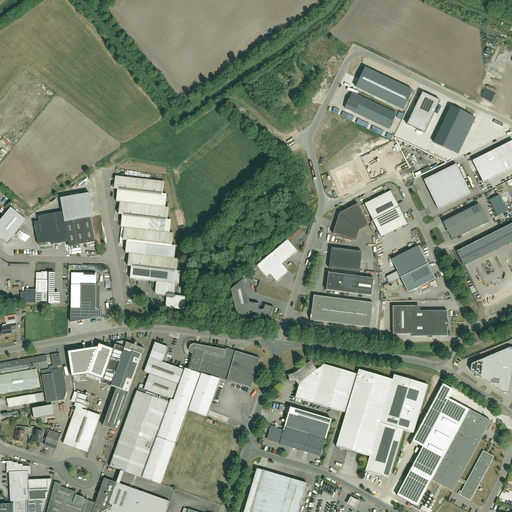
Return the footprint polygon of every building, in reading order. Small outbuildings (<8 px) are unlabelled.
[(365,68),(356,88),(403,111),(413,91),(365,68)] [(422,92),(407,125),(425,133),(440,101),(422,92)] [(352,93),(345,108),(388,129),(396,114),(352,93)] [(451,106),(433,143),(451,152),(464,125),(471,128),(475,118),(451,106)] [(498,136),(500,141),(510,136),(507,131),(498,136)] [(511,141),(472,161),(483,183),(511,168),(511,141)] [(414,149),(407,153),(418,174),(436,165),(433,158),(414,149)] [(354,163),(335,173),(340,183),(343,188),(349,186),(363,179),(354,163)] [(439,210),(440,209),(471,194),(470,194),(471,194),(456,165),(456,164),(424,180),(439,210)] [(169,208),(165,207),(167,195),(163,194),(164,182),(115,176),(114,189),(118,189),(116,202),(120,202),(119,215),(122,215),(121,227),(125,228),(123,240),(127,241),(125,253),(129,254),(128,266),(131,267),(130,279),(150,281),(150,284),(164,302),(166,303),(165,308),(166,308),(184,311),(185,310),(186,298),(186,297),(184,297),(184,295),(186,295),(183,283),(179,284),(180,272),(177,272),(178,259),(174,259),(176,246),(172,246),(173,234),(170,233),(171,221),(167,220),(169,208)] [(373,221),(399,208),(390,191),(364,204),(373,221)] [(499,195),(489,200),(497,216),(507,211),(499,195)] [(339,214),(356,227),(367,222),(358,204),(339,214)] [(488,222),(479,204),(443,222),(445,227),(444,227),(449,236),(450,236),(452,240),(488,222)] [(0,220),(0,237),(8,244),(27,221),(11,208),(0,220)] [(399,208),(373,221),(381,237),(407,224),(399,208)] [(69,247),(95,242),(91,217),(65,222),(63,212),(38,217),(39,222),(34,223),(38,245),(51,243),(52,245),(68,242),(69,247)] [(352,240),(356,227),(339,214),(333,234),(352,240)] [(294,243),(301,237),(300,236),(303,233),(300,230),(290,238),(294,243)] [(287,240),(256,266),(266,278),(270,275),(277,282),(289,272),(282,265),(297,252),(287,240)] [(400,278),(428,264),(418,246),(391,260),(400,278)] [(463,265),(473,260),(467,247),(457,252),(463,265)] [(331,248),(329,269),(359,272),(362,252),(331,248)] [(465,267),(482,259),(481,256),(464,264),(465,267)] [(428,264),(400,278),(408,293),(435,279),(428,264)] [(0,298),(6,299),(16,297),(11,269),(1,271),(0,265),(0,298)] [(55,304),(55,273),(36,273),(36,293),(21,293),(21,303),(36,303),(36,302),(49,302),(49,304),(55,304)] [(101,310),(96,310),(96,274),(71,273),(71,310),(71,323),(76,322),(76,321),(90,318),(90,319),(101,318),(101,310)] [(328,273),(326,290),(371,296),(374,279),(328,273)] [(273,308),(265,305),(263,309),(261,310),(259,310),(259,304),(249,303),(244,279),(230,290),(237,316),(257,319),(258,318),(266,319),(266,316),(268,315),(271,316),(273,308)] [(476,294),(472,296),(477,307),(481,305),(476,294)] [(370,328),(373,303),(314,296),(311,303),(313,304),(310,321),(370,328)] [(447,311),(440,311),(419,311),(419,306),(412,306),(412,337),(447,336),(447,337),(447,328),(448,327),(448,325),(448,324),(448,322),(448,320),(447,319),(447,311)] [(5,322),(17,320),(16,316),(20,315),(19,311),(16,312),(16,311),(4,313),(5,322)] [(16,324),(6,325),(4,324),(2,326),(2,327),(3,328),(2,328),(3,335),(12,334),(11,330),(16,329),(16,324)] [(128,343),(122,341),(116,342),(113,349),(99,344),(98,347),(68,352),(72,377),(89,374),(103,379),(101,383),(117,388),(103,426),(115,430),(144,349),(143,349),(137,347),(138,344),(137,343),(136,343),(135,343),(134,346),(128,343)] [(149,375),(144,389),(139,387),(137,391),(110,467),(122,471),(119,478),(117,483),(121,484),(122,480),(125,472),(141,478),(161,485),(161,484),(188,410),(207,417),(220,380),(220,379),(189,369),(185,368),(184,370),(163,362),(168,347),(155,343),(144,373),(149,375)] [(192,360),(192,359),(189,369),(220,379),(251,388),(260,359),(226,349),(226,351),(201,346),(201,347),(199,346),(195,344),(193,344),(191,345),(190,346),(189,348),(189,350),(190,352),(191,354),(194,355),(192,360)] [(471,364),(470,370),(504,393),(509,394),(511,370),(511,347),(510,348),(471,364)] [(63,368),(62,368),(59,354),(50,355),(52,366),(50,367),(48,370),(41,371),(47,403),(64,400),(67,392),(63,368)] [(0,363),(0,394),(40,388),(37,370),(48,368),(46,356),(0,363)] [(317,370),(310,361),(297,371),(294,373),(290,375),(299,386),(295,398),(346,413),(344,418),(336,447),(369,457),(365,471),(390,479),(404,430),(413,433),(428,385),(394,375),(393,379),(359,369),(357,374),(324,364),(317,370)] [(101,415),(83,409),(87,396),(78,393),(74,406),(76,407),(63,443),(88,452),(101,415)] [(8,407),(32,403),(31,395),(7,399),(8,407)] [(432,480),(440,485),(453,492),(458,481),(465,485),(459,495),(470,501),(494,457),(483,451),(467,482),(460,478),(491,421),(448,398),(396,495),(418,507),(432,480)] [(34,419),(54,415),(52,405),(32,409),(34,419)] [(293,429),(285,427),(283,431),(271,427),(268,439),(288,445),(289,442),(313,449),(312,453),(318,454),(318,455),(321,456),(332,420),(290,408),(287,418),(295,420),(293,429)] [(16,430),(15,441),(23,442),(24,433),(28,434),(29,428),(23,427),(22,431),(16,430)] [(33,436),(32,442),(42,443),(42,439),(40,438),(40,436),(42,436),(42,432),(34,431),(35,427),(31,427),(30,436),(33,436)] [(61,435),(52,431),(52,430),(50,429),(48,429),(44,440),(46,441),(44,445),(56,449),(61,435)] [(0,511),(42,511),(46,499),(52,479),(28,480),(28,474),(28,471),(28,466),(27,466),(23,466),(23,465),(18,465),(18,463),(13,463),(13,462),(7,462),(7,470),(7,473),(9,473),(10,501),(10,502),(6,498),(5,500),(9,503),(8,504),(3,504),(0,504),(0,511)] [(299,511),(307,484),(262,470),(250,511),(299,511)] [(166,511),(170,502),(121,484),(117,483),(105,479),(96,503),(84,499),(84,498),(76,495),(77,492),(61,487),(61,484),(55,482),(46,511),(166,511)] [(359,503),(350,497),(346,505),(355,510),(359,503)] [(420,503),(418,507),(428,511),(430,508),(420,503)]
